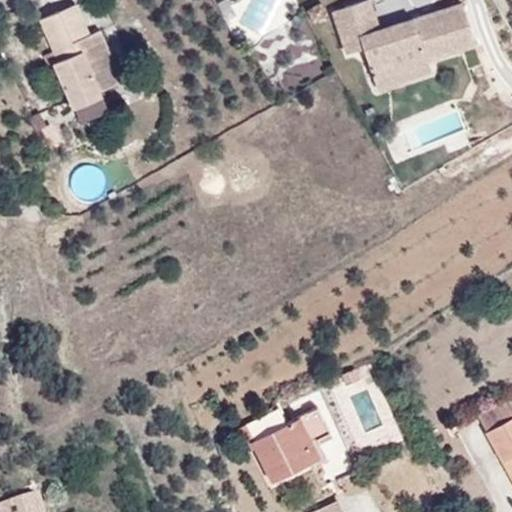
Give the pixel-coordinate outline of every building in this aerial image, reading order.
[(380,30),(369,0),(362,0),(333,10),(348,53),(364,48),(371,69),(390,63),(394,75),(430,63),(428,59),(476,43),(462,2),(414,18),(417,28),(396,36),(392,25),(380,30)] [(89,34),(76,3),(59,10),(73,41),(89,34)] [(315,19),(325,14),(320,4),(310,9),(315,19)] [(122,80),(100,29),(89,34),(73,41),(59,10),(40,19),(54,50),(44,55),(48,65),(54,62),(74,108),(103,95),(100,90),(122,80)] [(417,28),(414,18),(392,25),(396,36),(417,28)] [(377,88),(432,70),(430,63),(394,75),(390,63),(371,69),(377,88)] [(57,143),(43,110),(31,116),(47,147),(57,143)] [(360,379),(355,368),(342,373),(347,384),(360,379)] [(511,416),(511,404),(506,395),(476,411),(486,431),(511,416)] [(331,433),(318,407),(252,440),(273,481),(320,457),(313,442),(331,433)] [(511,416),(486,431),(503,461),(511,455),(511,416)] [(511,455),(503,461),(511,477),(511,455)] [(43,511),(37,494),(0,505),(0,507),(1,511),(43,511)] [(344,511),(338,499),(308,511),(344,511)]
